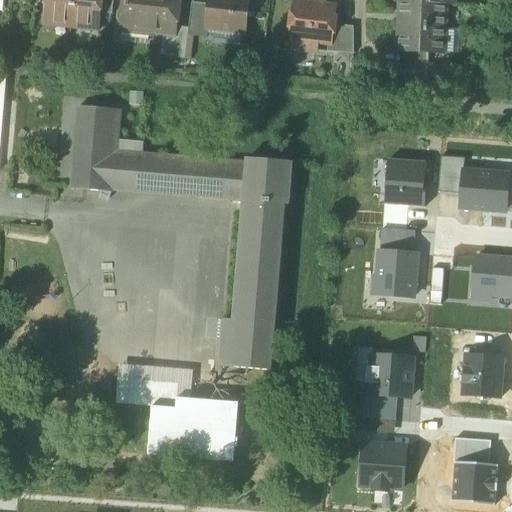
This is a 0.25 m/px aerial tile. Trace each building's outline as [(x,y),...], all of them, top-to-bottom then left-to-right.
[(70,29),(71,30),(74,0),(47,0),(46,7),(44,27),(46,27),(47,22),(70,25),(70,29)] [(74,0),(71,30),(73,30),(73,25),(96,28),(96,32),(98,33),(100,13),(101,0),(74,0)] [(101,0),(100,13),(112,15),(113,0),(101,0)] [(167,35),(175,36),(176,28),(179,0),(126,0),(123,27),(146,30),(146,33),(150,33),(167,35)] [(242,34),(245,35),(249,0),(210,0),(210,6),(207,30),(209,30),(242,34)] [(290,34),(293,34),(308,36),(308,43),(319,44),(328,45),(329,45),(332,25),(334,7),(296,3),(294,21),(292,21),(287,24),(287,29),(290,34)] [(401,3),(400,27),(444,29),(445,17),(439,16),(439,5),(409,4),(401,3)] [(192,4),(189,30),(188,36),(208,38),(209,30),(207,30),(210,6),(192,4)] [(327,53),(354,55),(354,27),(332,25),(329,45),(328,45),(327,53)] [(146,30),(123,27),(121,43),(149,46),(150,33),(146,33),(146,30)] [(443,42),(444,29),(400,27),(399,52),(407,52),(429,53),(437,54),(437,42),(443,42)] [(186,60),(188,36),(189,30),(176,28),(175,36),(167,35),(165,58),(186,60)] [(460,30),(444,29),(443,42),(443,54),(459,55),(460,30)] [(209,30),(208,38),(207,43),(241,47),(242,34),(209,30)] [(318,51),(319,44),(308,43),(308,36),(293,34),(292,41),(291,48),(295,51),(313,53),(318,51)] [(407,52),(406,64),(406,78),(428,79),(429,65),(429,53),(407,52)] [(428,79),(406,78),(405,90),(435,93),(428,79)] [(121,111),(78,107),(71,189),(101,191),(100,195),(110,199),(112,192),(114,193),(114,191),(139,193),(140,183),(142,155),(143,143),(117,141),(121,111)] [(208,160),(142,155),(140,183),(206,188),(208,160)] [(438,193),(462,195),(464,172),(465,159),(441,157),(438,193)] [(245,164),(208,160),(206,188),(140,183),(139,193),(242,202),(245,164)] [(246,164),(245,164),(242,202),(243,202),(233,322),(223,321),(220,367),(230,368),(247,369),(271,371),(284,206),(288,207),(292,164),(247,160),(246,164)] [(388,161),(385,205),(409,207),(423,208),(426,164),(388,161)] [(508,176),(464,172),(462,195),(461,208),(505,212),(508,176)] [(385,205),(383,229),(388,229),(407,231),(409,207),(385,205)] [(396,231),(382,230),(380,253),(394,254),(396,231)] [(413,256),(415,232),(396,231),(394,254),(413,256)] [(394,254),(380,253),(378,277),(375,277),(373,295),(414,299),(415,287),(416,271),(417,256),(413,256),(394,254)] [(511,261),(475,259),(473,294),(474,294),(473,301),(490,302),(490,295),(511,297),(511,261)] [(444,270),(432,269),(429,305),(441,306),(444,270)] [(452,355),(466,356),(486,358),(488,334),(454,331),(452,355)] [(358,347),(357,367),(367,368),(372,369),(373,357),(374,349),(358,347)] [(505,359),(486,358),(466,356),(463,397),(502,400),(505,359)] [(371,385),(370,397),(398,399),(410,400),(411,388),(412,371),(413,360),(373,357),(372,369),(367,368),(366,384),(371,385)] [(120,366),(118,380),(178,385),(177,399),(191,400),(193,372),(120,366)] [(357,367),(356,383),(366,384),(367,368),(357,367)] [(116,404),(152,407),(176,410),(177,399),(178,385),(118,380),(116,404)] [(365,396),(363,420),(374,421),(396,423),(398,399),(370,397),(365,396)] [(191,400),(177,399),(176,410),(152,407),(149,456),(234,463),(239,404),(191,400)] [(360,420),(359,432),(368,433),(373,433),(374,421),(363,420),(360,420)] [(388,434),(395,435),(396,423),(374,421),(373,433),(388,434)] [(368,433),(367,445),(387,446),(388,434),(373,433),(368,433)] [(453,465),(455,465),(455,463),(489,466),(491,442),(455,439),(453,465)] [(367,445),(364,444),(361,487),(375,488),(375,491),(389,492),(389,490),(403,491),(406,448),(387,446),(367,445)] [(498,467),(489,466),(455,463),(455,465),(456,465),(452,503),(495,507),(495,505),(494,505),(496,492),(497,493),(498,480),(496,480),(497,468),(498,468),(498,467)]
